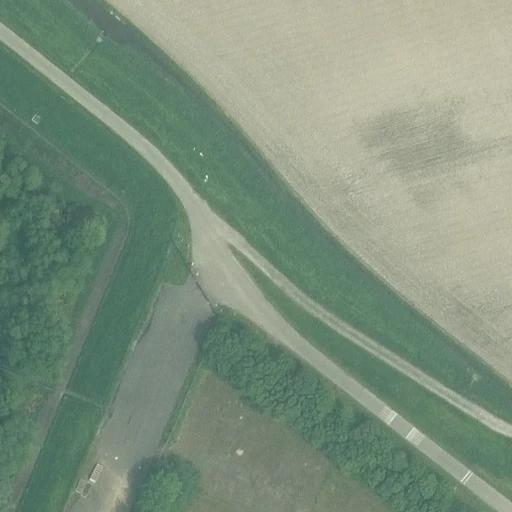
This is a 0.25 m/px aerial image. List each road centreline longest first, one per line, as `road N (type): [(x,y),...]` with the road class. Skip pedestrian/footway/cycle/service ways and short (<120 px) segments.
road 1 (unclassified): [(506,511),(277,331),(214,261),(198,216),(160,162),(0,32)]
road 2 (track): [(198,216),(318,313),(511,433)]
